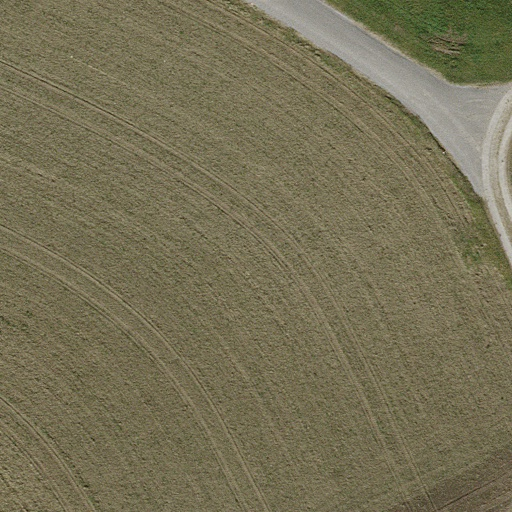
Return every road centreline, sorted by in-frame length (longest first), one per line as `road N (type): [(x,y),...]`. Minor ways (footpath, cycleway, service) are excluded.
road 1 (track): [(238,0),(476,141)]
road 2 (track): [(511,87),(476,141),(511,240)]
